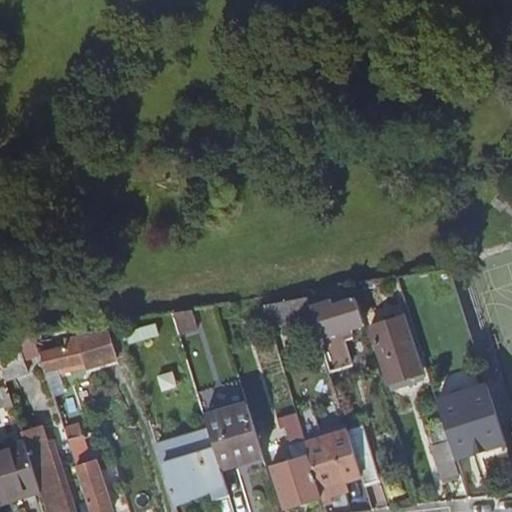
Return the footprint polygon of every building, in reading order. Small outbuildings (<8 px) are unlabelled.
[(358,300),(362,314),(372,311),(366,292),(356,295),(358,300)] [(272,328),(315,315),(313,309),(310,299),(266,306),(272,328)] [(366,326),(362,314),(358,300),(334,308),(332,303),(313,309),(315,315),(332,372),(353,366),(344,338),(350,337),(351,340),(354,339),(351,330),(366,326)] [(407,318),(374,328),(384,363),(417,352),(407,318)] [(156,335),(152,325),(138,330),(142,341),(156,335)] [(90,375),(120,368),(113,345),(111,339),(70,347),(71,354),(45,361),(50,378),(89,370),(90,375)] [(120,368),(133,365),(126,341),(113,345),(120,368)] [(0,349),(0,360),(9,389),(31,382),(20,347),(0,349)] [(439,393),(459,459),(510,443),(490,377),(439,393)] [(222,472),(265,460),(249,406),(206,419),(216,450),(222,472)] [(70,440),(84,436),(80,425),(66,430),(70,440)] [(363,477),(366,486),(379,482),(363,426),(349,431),(363,477)] [(42,490),(49,511),(78,511),(60,459),(52,461),(41,428),(24,434),(27,442),(42,490)] [(346,482),(363,477),(349,431),(349,430),(306,442),(320,489),(346,482)] [(224,478),(222,472),(216,450),(214,450),(209,432),(158,448),(175,502),(210,491),(213,500),(230,495),(224,478)] [(0,504),(42,490),(27,442),(0,450),(0,504)] [(444,482),(462,477),(451,443),(434,448),(444,482)] [(75,454),(93,511),(113,511),(100,468),(95,470),(88,450),(75,454)] [(285,509),(321,497),(308,457),(272,468),(285,509)] [(320,489),(325,506),(333,504),(331,498),(349,492),(346,482),(320,489)]
